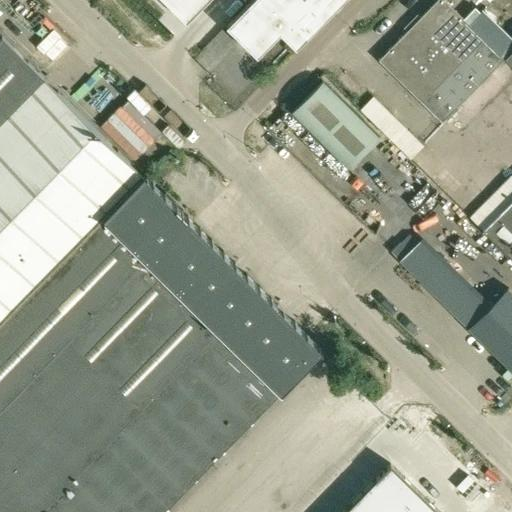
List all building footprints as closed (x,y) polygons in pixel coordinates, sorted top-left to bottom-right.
[(163,0),(186,22),(207,0),(163,0)] [(251,0),(227,25),(242,40),(258,55),(280,32),(296,47),(341,0),(251,0)] [(470,24),(445,0),(438,0),(380,60),(424,103),(444,122),(506,58),(511,51),(511,37),(484,10),(470,24)] [(0,321),(143,175),(13,47),(2,36),(0,38),(0,321)] [(291,112),(347,168),(379,136),(322,80),(291,112)] [(359,113),(410,162),(423,149),(373,99),(359,113)] [(511,174),(511,173),(469,218),(511,259),(511,174)] [(160,511),(320,349),(143,175),(0,321),(0,511),(160,511)] [(467,325),(489,302),(422,236),(400,259),(467,325)] [(489,302),(467,325),(511,369),(511,292),(505,286),(489,302)] [(441,511),(390,462),(340,511),(441,511)]
